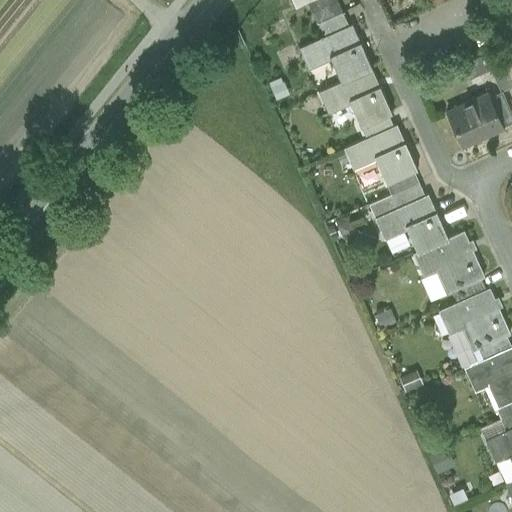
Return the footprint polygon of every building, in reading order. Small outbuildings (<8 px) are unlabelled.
[(317,22),(342,11),(337,0),(307,0),(317,22)] [(342,11),(318,22),(324,35),(348,24),(342,11)] [(324,35),(299,46),(308,68),(331,58),(341,80),(341,81),(369,69),(372,68),(352,23),(348,24),(324,35)] [(496,48),(463,63),(469,78),(490,69),(503,63),(496,48)] [(511,82),(504,64),(503,63),(490,69),(500,91),(511,85),(511,82)] [(369,69),(341,81),(341,80),(318,90),(328,112),(350,102),(361,126),(389,114),(392,112),(372,68),(369,69)] [(488,92),(446,111),(461,145),(503,126),(511,121),(511,114),(500,91),(489,96),(488,92)] [(389,114),(361,126),(366,137),(393,125),(389,114)] [(393,125),(366,137),(343,147),(353,169),(375,159),(385,182),(413,170),(417,168),(397,123),(393,125)] [(413,170),(385,182),(390,193),(418,181),(413,170)] [(424,194),(418,181),(390,193),(396,207),(374,217),(384,238),(406,227),(417,251),(447,237),(447,236),(427,192),(424,194)] [(390,193),(368,203),(374,217),(396,207),(390,193)] [(463,229),(447,236),(447,237),(417,251),(414,252),(414,251),(412,252),(422,276),(440,268),(450,291),(480,277),(484,275),(463,229)] [(480,277),(451,290),(456,301),(457,302),(486,289),(485,288),(480,277)] [(486,289),(457,302),(456,301),(437,310),(448,334),(466,326),(475,348),(506,334),(510,333),(489,286),(485,288),(486,289)] [(506,334),(477,347),(482,358),(482,359),(511,346),(511,345),(506,334)] [(511,346),(482,359),(482,358),(463,367),(473,391),(491,383),(500,403),(494,406),(494,407),(511,398),(511,344),(511,345),(511,346)] [(511,398),(494,407),(500,419),(511,413),(511,398)] [(511,413),(500,419),(505,430),(511,426),(511,413)] [(511,426),(505,430),(484,439),(493,461),(495,460),(505,482),(511,478),(511,426)]
